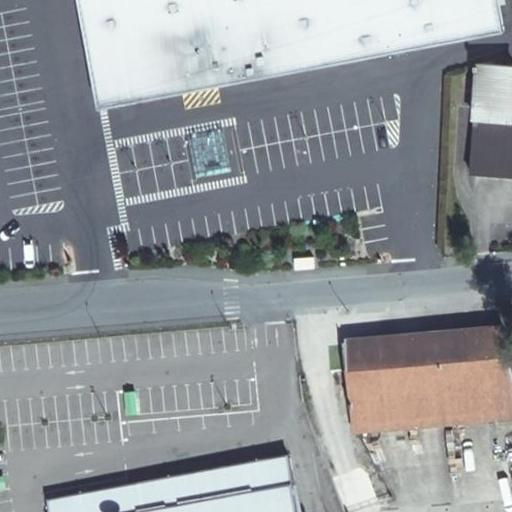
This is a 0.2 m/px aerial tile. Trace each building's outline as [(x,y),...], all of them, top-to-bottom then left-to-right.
[(80,0),(96,90),(120,102),(501,27),(494,0),(80,0)] [(511,68),(479,66),(471,172),(511,174),(511,68)] [(220,133),(189,139),(196,172),(226,166),(220,133)] [(317,257),(296,257),(296,268),(317,268),(317,257)] [(511,370),(501,331),(345,346),(347,371),(352,425),(403,420),(511,408),(511,370)] [(299,511),(289,458),(54,502),(55,511),(299,511)]
